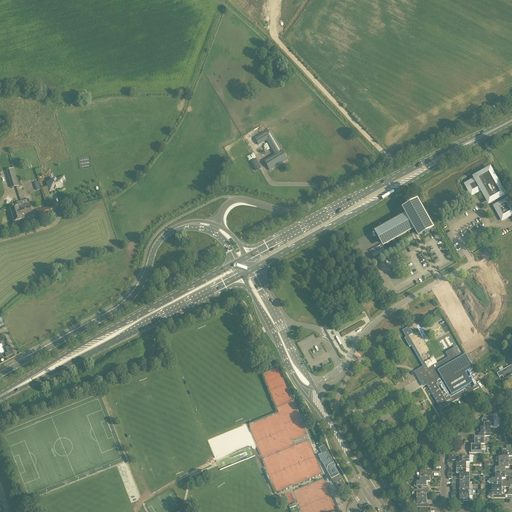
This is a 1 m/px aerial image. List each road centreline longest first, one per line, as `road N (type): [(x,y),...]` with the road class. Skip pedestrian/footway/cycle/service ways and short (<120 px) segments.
road 1 (unclassified): [(214,224),(234,198),(301,209),(511,97)]
road 2 (primary): [(486,133),(246,257)]
road 3 (primary): [(6,392),(244,273)]
road 4 (primary): [(238,262),(6,392)]
road 5 (primary): [(261,263),(486,133)]
road 6 (secondary): [(175,227),(121,305),(0,374)]
road 7 (residential): [(314,386),(342,368),(388,310),(471,262)]
road 8 (secondary): [(244,273),(304,392)]
